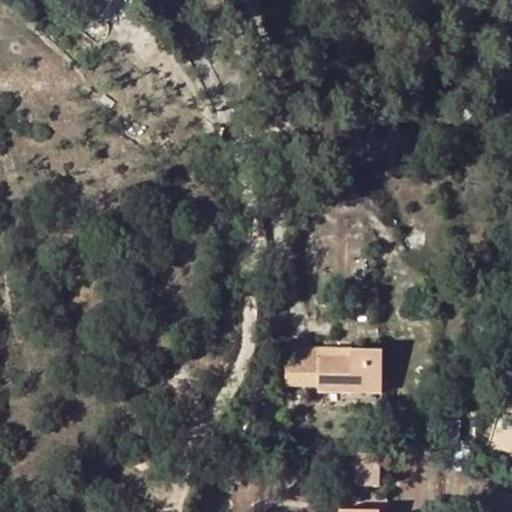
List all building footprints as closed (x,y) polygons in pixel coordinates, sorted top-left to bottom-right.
[(93,0),(87,11),(103,20),(113,0),(93,0)] [(290,347),(288,385),(321,386),(321,356),(353,356),(354,349),(290,347)] [(386,350),(354,349),(353,356),(321,356),(321,386),(321,391),(353,393),(353,386),(384,388),(386,350)] [(446,421),(444,436),(461,437),(463,422),(446,421)] [(461,437),(444,436),(443,449),(459,451),(461,437)] [(382,486),(382,453),(360,453),(360,486),(382,486)]
